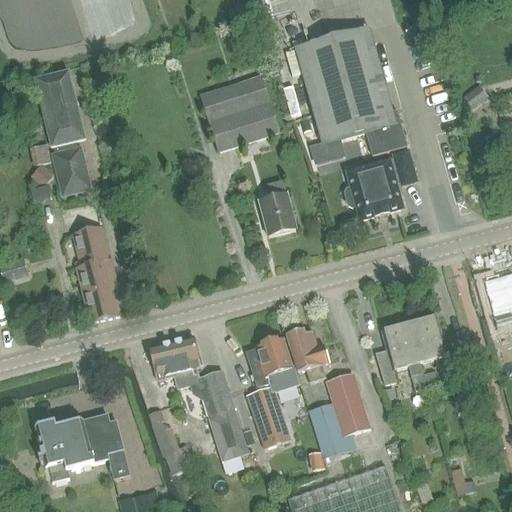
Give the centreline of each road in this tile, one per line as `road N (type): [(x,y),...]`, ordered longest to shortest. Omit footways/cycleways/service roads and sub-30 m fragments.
road 1 (tertiary): [(0,368),(511,232)]
road 2 (unknown): [(447,250),(375,0)]
